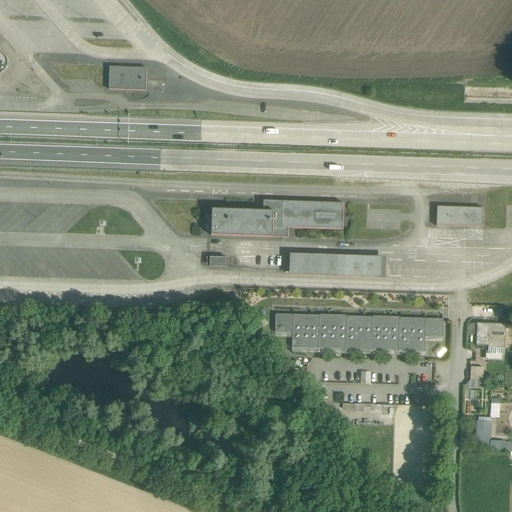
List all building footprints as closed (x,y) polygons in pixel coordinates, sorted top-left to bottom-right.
[(109,67),(108,91),(146,92),(147,68),(109,67)] [(344,205),(285,203),(285,204),(263,203),(263,214),(274,214),(273,240),(289,241),(289,230),(343,232),(344,205)] [(483,209),(437,207),(436,227),(483,228),(483,209)] [(263,214),(212,212),(211,238),(273,240),(274,214),(263,214)] [(230,258),(211,257),(211,267),(229,267),(230,258)] [(388,260),(293,257),(292,276),(387,280),(388,260)] [(374,319),(348,318),(321,317),(321,318),(277,316),(277,332),(294,333),(294,347),(321,348),(321,347),(346,348),(346,349),(373,350),(373,349),(399,350),(399,351),(426,351),(427,337),(444,337),(445,321),(401,320),(401,319),(374,318),(374,319)] [(505,325),(490,324),(490,323),(489,323),(489,324),(478,324),(478,323),(477,323),(476,345),(488,346),(488,347),(505,348),(506,324),(505,324),(505,325)] [(487,375),(475,374),(474,387),(487,387),(487,375)] [(491,397),(490,417),(499,417),(499,397),(491,397)] [(489,440),(490,417),(476,416),(475,446),(504,447),(504,441),(489,440)]
